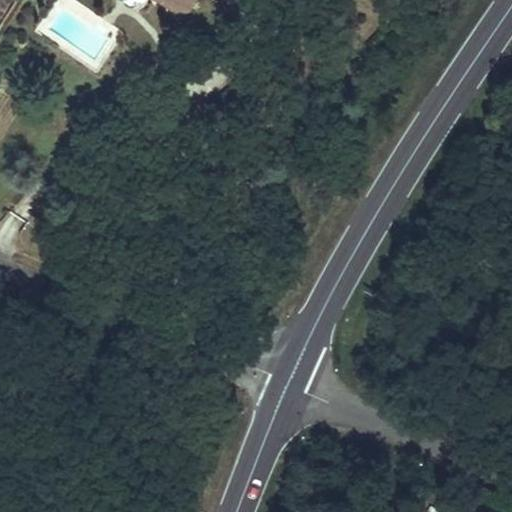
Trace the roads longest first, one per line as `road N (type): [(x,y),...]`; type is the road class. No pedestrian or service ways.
road 1 (secondary): [(511,4),(380,207),(286,385)]
road 2 (residential): [(0,257),(286,385)]
road 3 (residential): [(286,385),(511,476)]
road 4 (secondary): [(286,385),(236,511)]
